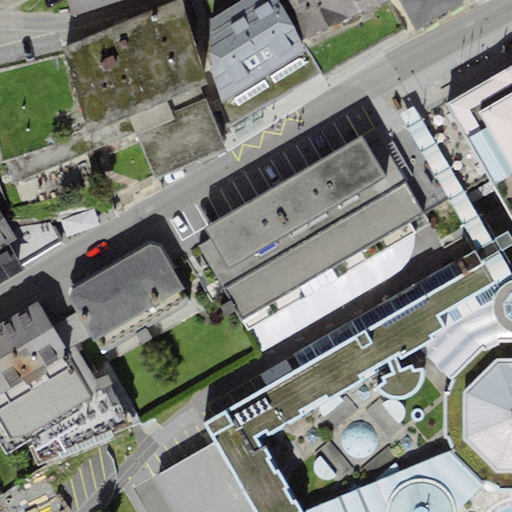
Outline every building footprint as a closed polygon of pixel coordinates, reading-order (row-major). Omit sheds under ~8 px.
[(166,0),(124,18),(62,43),(86,128),(127,112),(199,82),(206,79),(180,0),(166,0)] [(66,0),(70,12),(110,0),(66,0)] [(320,73),(280,0),(237,0),(209,17),(212,63),(228,122),(320,73)] [(281,0),(320,72),(402,29),(386,1),(385,0),(281,0)] [(399,0),(412,24),(457,0),(399,0)] [(511,61),(444,100),(511,217),(511,216),(511,61)] [(199,82),(127,112),(151,174),(182,162),(222,147),(199,82)] [(412,104),(397,113),(475,249),(483,244),(491,240),(412,104)] [(207,238),(194,245),(243,330),(425,226),(375,140),(362,148),(355,136),(200,225),(207,238)] [(0,218),(0,277),(18,267),(2,240),(10,235),(6,228),(0,218)] [(49,222),(6,228),(10,235),(2,240),(18,267),(59,240),(49,222)] [(511,243),(511,239),(506,229),(493,236),(495,238),(483,244),(470,253),(468,249),(454,257),(462,272),(204,421),(215,439),(133,486),(148,511),(298,511),(297,510),(301,508),(295,497),(291,499),(284,486),(288,484),(278,467),(274,469),(267,458),(272,455),(266,445),(261,448),(254,435),(262,429),(265,434),(303,412),(301,408),(326,393),(328,397),(362,378),(359,373),(386,357),(392,370),(381,374),(383,379),(375,385),(382,391),(388,395),(398,396),(407,394),(415,389),(421,381),(424,371),(423,365),(413,367),(411,362),(401,366),(394,354),(397,352),(400,357),(417,346),(493,302),(494,295),(496,289),(500,284),(504,281),(510,277),(511,276),(511,268),(501,250),(511,243)] [(67,287),(67,297),(74,310),(88,333),(98,350),(185,301),(156,245),(144,244),(67,287)] [(453,511),(479,489),(498,487),(511,487),(511,276),(510,277),(504,281),(500,284),(496,289),(494,295),(493,302),(417,346),(452,378),(448,391),(443,391),(444,436),(449,436),(452,449),(300,511),(453,511)] [(34,299),(0,319),(0,452),(23,436),(32,458),(130,425),(105,371),(88,377),(69,344),(88,333),(74,310),(48,323),(34,299)]
